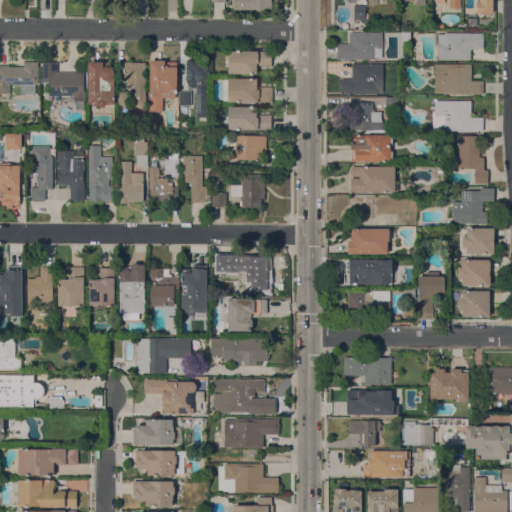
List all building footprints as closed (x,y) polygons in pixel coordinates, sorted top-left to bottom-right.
[(233,0),(271,0),(271,8),(260,8),(260,10),(256,10),(256,9),(233,9),(233,7),(233,0)] [(457,0),(457,11),(450,11),(450,0),(444,0),(444,2),(437,2),(437,0),(457,0)] [(493,0),(493,13),(476,13),(476,0),(493,0)] [(365,4),(365,19),(354,19),(354,4),(365,4)] [(336,59),(336,43),(346,43),(346,41),(349,41),(349,31),(382,32),(382,48),(381,48),(381,57),(376,57),(376,59),(336,59)] [(438,59),(438,42),(437,42),(438,33),(444,33),(444,32),(483,32),(483,48),(472,48),(472,49),(470,48),(470,59),(438,59)] [(228,73),(228,50),(272,50),(272,65),(257,65),(257,73),(228,73)] [(185,59),(191,59),(191,62),(207,62),(207,108),(206,108),(206,116),(196,116),(196,85),(187,85),(185,80),(185,65),(185,59)] [(88,61),(92,61),(93,61),(93,60),(98,60),(98,61),(103,61),(103,67),(105,66),(107,66),(110,66),(112,68),(114,71),(114,73),(114,77),(114,103),(106,103),(106,104),(104,105),(103,106),(101,106),(100,106),(99,105),(97,104),(93,104),(93,103),(88,103),(88,61)] [(149,60),(165,60),(165,61),(177,61),(177,92),(175,92),(175,97),(162,97),(162,111),(149,111),(149,60)] [(0,64),(9,64),(9,66),(23,66),(23,61),(38,61),(38,83),(35,83),(35,93),(20,93),(20,84),(9,84),(9,93),(0,93),(0,64)] [(42,61),(57,61),(57,72),(84,71),(84,90),(85,90),(85,100),(84,100),(84,110),(75,110),(75,100),(73,100),(73,95),(48,95),(48,81),(42,81),(42,61)] [(145,105),(133,105),(133,86),(127,86),(127,79),(121,79),(121,62),(145,62),(145,105)] [(383,63),(383,91),(376,91),(376,92),(340,92),(340,78),(351,78),(351,63),(383,63)] [(471,64),(471,80),(483,80),(483,94),(443,93),(443,92),(434,92),(435,63),(471,64)] [(257,78),(257,86),(272,86),(272,101),(227,101),(228,78),(257,78)] [(129,91),(129,104),(117,104),(117,90),(129,91)] [(191,103),(179,103),(179,91),(190,91),(191,103)] [(398,108),(384,108),(385,96),(398,96),(398,108)] [(471,100),(470,117),(483,117),(483,130),(432,129),(432,118),(427,118),(427,110),(434,110),(434,100),(471,100)] [(381,128),(354,129),(354,102),(371,101),(371,103),(372,103),(372,111),(381,111),(381,128)] [(256,106),(256,114),(271,114),(271,129),(228,129),(228,106),(256,106)] [(6,133),(21,132),(21,148),(6,148),(6,133)] [(134,132),(143,132),(143,141),(147,141),(147,165),(136,165),(136,155),(134,155),(134,132)] [(351,160),(351,134),(390,134),(390,136),(392,136),(392,144),(390,144),(390,151),(392,151),(392,159),(390,159),(390,161),(351,160)] [(474,182),(474,168),(457,168),(457,167),(452,167),(452,155),(457,155),(458,134),(479,135),(479,156),(484,156),(484,169),(488,169),(487,183),(474,182)] [(266,135),(266,159),(236,158),(236,135),(266,135)] [(50,145),(50,155),(52,155),(52,189),(45,189),(45,200),(30,200),(30,187),(37,187),(37,172),(32,172),(32,145),(50,145)] [(88,145),(100,145),(100,156),(112,156),(112,162),(113,162),(113,178),(108,178),(108,185),(115,185),(115,200),(97,200),(97,201),(92,201),(92,200),(88,200),(88,145)] [(83,199),(70,199),(70,187),(68,187),(68,184),(58,184),(58,150),(73,150),(73,156),(83,156),(83,199)] [(164,158),(171,158),(171,156),(172,156),(172,152),(178,152),(178,175),(171,175),(171,173),(164,173),(164,158)] [(190,182),(182,182),(182,155),(202,155),(202,185),(205,185),(205,187),(209,187),(209,199),(206,199),(206,202),(191,202),(190,182)] [(226,155),(227,168),(213,169),(212,156),(226,155)] [(143,172),(143,201),(130,201),(130,202),(118,202),(118,188),(119,188),(119,162),(118,162),(118,161),(131,161),(131,172),(143,172)] [(0,164),(19,165),(19,205),(0,205),(0,164)] [(394,180),(397,180),(397,191),(351,191),(351,165),(394,166),(394,180)] [(149,166),(158,166),(158,169),(159,169),(159,176),(158,176),(158,178),(167,178),(167,182),(172,182),(172,187),(178,187),(178,200),(150,200),(150,188),(148,188),(149,166)] [(266,174),(266,185),(264,185),(264,197),(261,197),(261,207),(241,207),(241,205),(240,205),(239,200),(242,200),(242,196),(230,195),(230,184),(241,184),(241,173),(266,174)] [(482,200),(482,211),(485,211),(485,223),(452,223),(452,201),(461,201),(461,190),(480,190),(480,187),(493,187),(493,200),(482,200)] [(226,206),(212,206),(211,192),(226,192),(226,206)] [(373,197),(373,204),(375,204),(375,208),(373,208),(373,218),(371,218),(370,219),(367,219),(366,218),(356,218),(356,208),(350,208),(350,204),(348,203),(348,199),(350,196),(373,197)] [(397,213),(396,225),(385,225),(385,213),(397,213)] [(494,227),(494,253),(466,253),(466,247),(461,247),(462,234),(466,235),(466,227),(494,227)] [(347,253),(347,240),(350,240),(350,236),(351,236),(351,228),(389,228),(389,240),(387,240),(387,253),(347,253)] [(258,255),(258,254),(274,254),(273,277),(270,277),(270,292),(247,292),(248,270),(217,270),(217,255),(258,255)] [(367,268),(367,266),(365,266),(365,285),(348,285),(347,257),(368,257),(368,258),(378,258),(378,267),(367,268)] [(489,259),(489,285),(461,285),(461,278),(458,278),(458,266),(462,266),(462,259),(489,259)] [(119,312),(119,269),(131,269),(131,264),(132,264),(132,263),(138,263),(138,264),(145,264),(145,283),(144,283),(144,312),(119,312)] [(0,267),(14,267),(14,266),(20,266),(21,291),(0,291),(0,267)] [(53,300),(28,301),(27,278),(35,278),(35,276),(40,276),(40,266),(52,266),(53,300)] [(58,278),(68,278),(68,266),(84,266),(84,305),(58,305),(58,278)] [(89,279),(100,279),(100,267),(114,267),(114,304),(89,304),(89,279)] [(150,305),(151,277),(150,277),(150,267),(169,267),(168,273),(171,274),(171,276),(178,276),(178,288),(174,288),(174,305),(150,305)] [(189,292),(189,289),(181,289),(181,267),(192,267),(192,272),(204,272),(204,286),(203,290),(201,292),(189,292)] [(396,275),(403,275),(403,284),(395,284),(396,275)] [(444,295),(432,295),(432,318),(418,318),(418,294),(419,294),(419,275),(444,275),(444,295)] [(415,288),(415,297),(411,298),(410,291),(405,291),(405,288),(415,288)] [(350,313),(350,309),(348,309),(347,291),(389,290),(389,313),(350,313)] [(489,290),(489,316),(462,316),(462,309),(457,309),(457,298),(462,298),(462,290),(489,290)] [(251,316),(251,318),(253,318),(252,327),(251,327),(251,330),(227,330),(227,327),(226,327),(226,322),(228,322),(228,312),(226,312),(226,307),(228,307),(228,305),(226,305),(226,301),(228,301),(228,298),(267,299),(266,313),(260,312),(257,316),(251,316)] [(209,316),(197,316),(197,303),(209,303),(209,316)] [(24,304),(24,319),(12,319),(12,305),(24,304)] [(167,332),(167,316),(179,316),(178,332),(167,332)] [(0,368),(0,336),(15,336),(14,357),(21,357),(21,368),(0,368)] [(166,373),(146,373),(146,372),(137,372),(137,370),(135,370),(135,340),(137,340),(137,338),(147,338),(147,337),(191,337),(191,357),(166,357),(166,373)] [(256,360),(256,364),(243,364),(243,360),(223,360),(223,355),(211,355),(211,337),(267,338),(267,360),(256,360)] [(391,357),(391,384),(359,383),(359,375),(343,375),(343,356),(391,357)] [(511,366),(511,393),(509,394),(505,394),(503,391),(503,399),(496,399),(496,397),(486,397),(486,367),(511,366)] [(435,371),(435,368),(444,368),(444,371),(450,371),(450,368),(461,368),(461,369),(467,369),(467,372),(468,372),(468,400),(466,400),(464,401),(461,401),(460,400),(458,400),(458,398),(430,398),(430,375),(433,371),(435,371)] [(0,374),(34,374),(34,382),(36,382),(39,382),(41,384),(43,387),(43,389),(43,393),(42,395),(40,397),(38,398),(36,399),(34,399),(34,406),(0,405),(0,374)] [(193,401),(195,401),(195,410),(193,410),(193,413),(165,413),(165,412),(163,412),(163,402),(161,402),(161,393),(144,393),(144,378),(177,378),(177,381),(193,381),(195,383),(196,385),(196,387),(196,389),(195,390),(193,391),(193,401)] [(215,411),(215,406),(213,406),(213,392),(222,392),(222,390),(214,390),(214,378),(263,379),(263,391),(254,391),(254,395),(251,395),(251,397),(275,397),(275,413),(249,413),(249,411),(228,411),(215,411)] [(347,413),(347,400),(342,400),(342,389),(372,389),(372,402),(369,402),(369,413),(347,413)] [(94,395),(101,395),(102,406),(94,406),(94,395)] [(60,396),(65,400),(65,407),(50,407),(50,396),(60,396)] [(417,404),(417,417),(404,418),(404,404),(417,404)] [(509,425),(509,414),(511,414),(511,451),(509,451),(509,453),(506,453),(506,458),(476,458),(476,448),(465,448),(465,425),(469,425),(509,425)] [(224,447),(224,419),(234,419),(234,418),(278,418),(278,433),(263,433),(263,447),(224,447)] [(133,444),(133,430),(135,430),(135,425),(145,425),(145,419),(172,419),(172,426),(180,425),(180,443),(173,443),(173,444),(133,444)] [(380,420),(380,423),(380,426),(379,426),(379,430),(375,430),(375,437),(376,437),(376,445),(363,445),(363,442),(362,442),(362,433),(348,433),(348,419),(380,420)] [(429,427),(432,427),(432,443),(402,443),(402,423),(403,423),(403,420),(414,420),(414,424),(429,424),(429,427)] [(54,461),(54,474),(18,474),(18,448),(77,448),(77,464),(58,464),(56,461),(54,461)] [(185,450),(185,455),(183,455),(183,467),(184,467),(184,473),(174,473),(174,475),(147,475),(147,468),(137,468),(137,464),(135,464),(135,449),(185,450)] [(409,451),(409,477),(362,477),(362,464),(367,464),(367,458),(369,458),(369,450),(409,451)] [(263,463),(263,477),(277,477),(277,492),(233,491),(233,490),(224,490),(224,463),(263,463)] [(469,511),(456,511),(456,496),(443,496),(443,464),(450,464),(461,464),(461,466),(469,466),(469,511)] [(511,481),(500,481),(500,468),(511,468),(511,481)] [(474,511),(474,492),(473,492),(473,476),(485,476),(485,484),(501,484),(501,490),(507,490),(507,511),(474,511)] [(77,490),(77,506),(40,507),(40,505),(18,505),(18,479),(53,479),(53,481),(54,481),(54,488),(53,488),(53,493),(55,493),(58,490),(77,490)] [(172,481),(172,486),(175,486),(175,493),(172,493),(172,506),(145,505),(145,499),(135,499),(135,495),(133,495),(133,480),(172,481)] [(438,487),(438,511),(402,511),(402,489),(413,489),(413,487),(438,487)] [(350,490),(350,488),(355,488),(355,490),(361,490),(361,511),(334,511),(334,488),(346,488),(346,490),(350,490)] [(398,511),(367,511),(367,491),(384,491),(384,489),(398,488),(398,511)] [(225,511),(226,511),(226,505),(256,505),(256,496),(271,496),(271,504),(273,504),(273,511),(225,511)]
